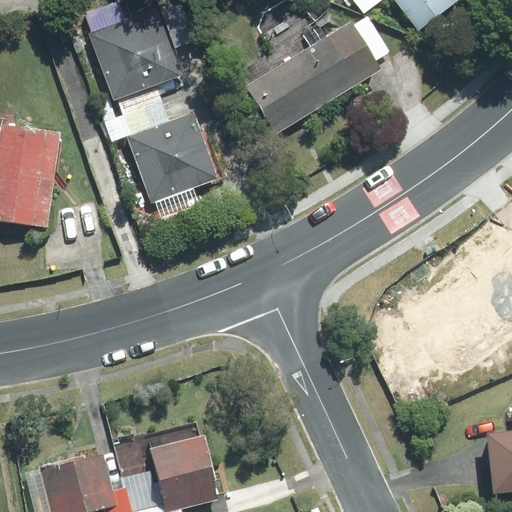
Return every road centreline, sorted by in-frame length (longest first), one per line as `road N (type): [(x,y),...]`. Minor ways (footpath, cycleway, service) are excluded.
road 1 (tertiary): [(260,274),(377,211),(511,106)]
road 2 (tertiary): [(0,353),(161,315),(260,274)]
road 3 (residential): [(260,274),(372,511)]
